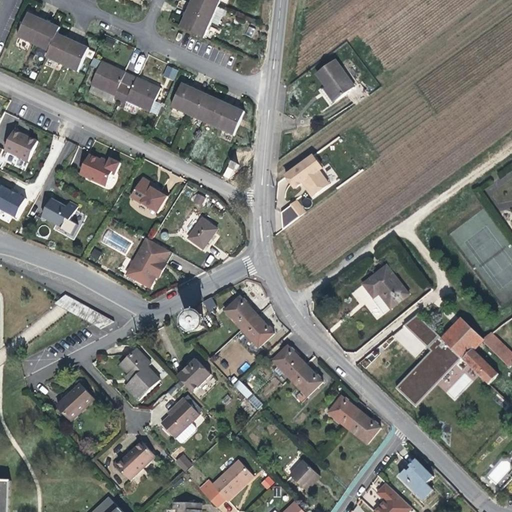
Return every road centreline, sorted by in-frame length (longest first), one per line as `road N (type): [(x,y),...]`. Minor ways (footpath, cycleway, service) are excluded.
road 1 (residential): [(260,202),(0,79)]
road 2 (residential): [(344,364),(441,284),(402,225)]
road 3 (residential): [(157,315),(20,250)]
road 4 (residential): [(271,96),(145,34)]
road 5 (tertiary): [(265,258),(289,308),(344,364)]
road 6 (tertiary): [(404,423),(497,511)]
road 7 (residential): [(157,315),(265,258)]
